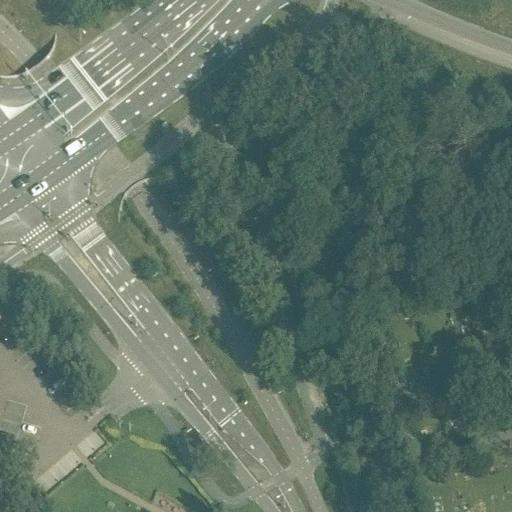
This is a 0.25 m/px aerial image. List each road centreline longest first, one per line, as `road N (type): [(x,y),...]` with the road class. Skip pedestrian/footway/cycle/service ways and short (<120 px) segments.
road 1 (tertiary): [(298,511),(267,460),(197,387),(39,182)]
road 2 (tertiary): [(16,198),(271,511)]
road 3 (primary): [(39,182),(166,83),(255,0)]
road 4 (primary): [(187,0),(10,137)]
road 5 (primary): [(389,0),(511,48)]
